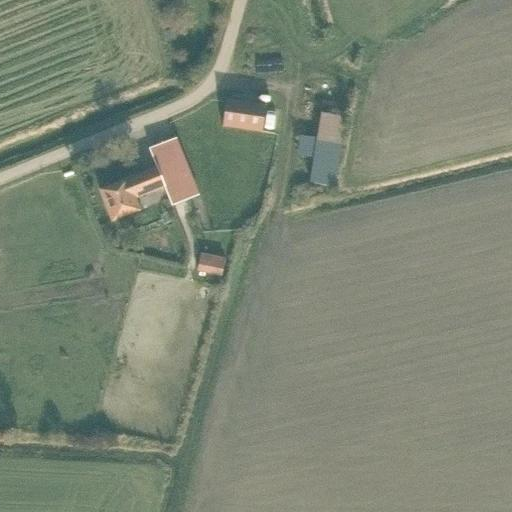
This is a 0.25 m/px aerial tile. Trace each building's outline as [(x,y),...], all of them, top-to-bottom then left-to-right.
[(166,33),(168,42),(175,40),(172,31),(166,33)] [(220,128),(262,135),(266,106),(225,101),(220,128)] [(320,114),(308,184),(332,189),(344,119),(320,114)] [(171,207),(198,197),(175,140),(148,151),(156,169),(99,192),(111,223),(138,212),(134,199),(163,188),(171,207)] [(196,273),(220,278),(224,260),(200,255),(196,273)]
